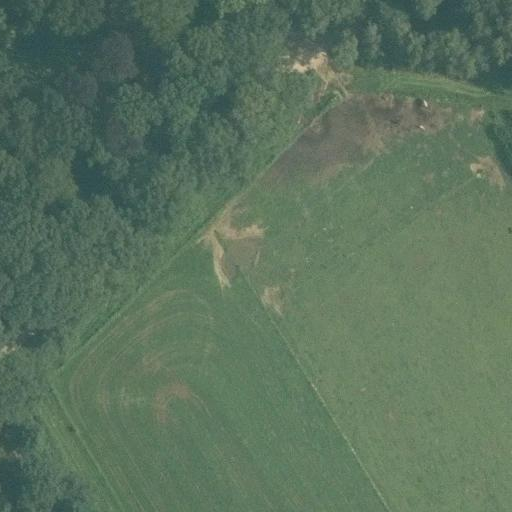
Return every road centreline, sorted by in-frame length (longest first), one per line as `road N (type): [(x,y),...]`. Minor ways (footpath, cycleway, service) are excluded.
road 1 (track): [(377,0),(168,187),(0,360)]
road 2 (track): [(511,52),(336,34)]
